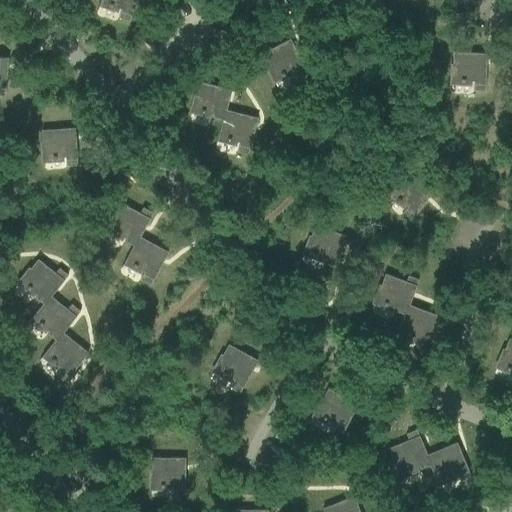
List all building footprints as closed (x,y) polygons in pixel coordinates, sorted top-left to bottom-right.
[(136,0),(101,0),(98,10),(99,11),(101,3),(109,5),(108,7),(112,8),(112,7),(121,10),(119,18),(129,22),(136,0)] [(260,55),(277,87),(277,86),(274,79),(281,75),(282,77),(285,75),(284,74),(293,69),(297,78),(307,73),(290,40),(260,55)] [(451,88),(452,89),(453,80),(461,81),(461,82),(464,82),(464,81),(474,81),(474,91),(484,91),(486,54),(453,52),(451,88)] [(225,111),(226,111),(233,84),(222,82),(221,88),(199,82),(190,117),(191,117),(193,110),(201,112),(200,113),(204,114),(204,113),(213,115),(213,118),(222,120),(223,120),(225,111)] [(223,120),(222,120),(216,145),(217,145),(219,138),(227,140),(226,141),(230,142),(230,141),(240,143),(237,152),(248,155),(257,118),(226,111),(225,111),(223,120)] [(75,129),(42,131),(44,167),(45,167),(44,159),(52,158),(53,160),(56,159),(56,158),(66,157),(66,167),(77,166),(75,129)] [(406,171),(385,201),(386,201),(390,195),(397,199),(396,201),(399,203),(400,201),(408,207),(402,215),(411,221),(433,191),(406,171)] [(125,241),(134,246),(139,237),(140,237),(152,213),(143,208),(140,214),(120,203),(103,235),(104,236),(108,229),(115,232),(114,234),(117,235),(118,234),(126,239),(125,241)] [(302,259),(303,259),(306,252),(313,255),(313,256),(316,257),(317,256),(326,259),(323,268),(333,272),(346,237),(315,225),(302,259)] [(168,253),(140,237),(139,237),(134,246),(121,269),(122,269),(126,262),(133,266),(133,267),(136,269),(136,267),(145,272),(140,280),(150,285),(168,253)] [(36,298),(44,304),(44,305),(50,296),(51,297),(68,276),(59,269),(55,274),(38,260),(15,288),(16,289),(21,282),(27,287),(26,288),(29,291),(30,290),(38,296),(36,298)] [(395,311),(404,315),(405,315),(408,305),(409,305),(418,280),(408,276),(406,282),(385,274),(372,308),(373,309),(376,301),(384,304),(383,305),(386,306),(387,305),(396,308),(395,311)] [(48,334),(56,341),(62,333),(63,333),(80,312),(71,305),(67,310),(51,297),(50,296),(44,305),(44,304),(27,324),(28,325),(33,319),(39,324),(38,325),(41,327),(42,326),(50,332),(48,334)] [(439,317),(409,305),(408,305),(405,315),(404,315),(395,339),(396,339),(399,332),(406,335),(406,336),(409,337),(410,336),(419,339),(416,348),(426,352),(439,317)] [(88,353),(63,333),(62,333),(56,341),(40,361),(45,355),(51,360),(51,361),(53,363),(54,362),(62,368),(56,376),(64,382),(88,353)] [(495,372),(496,372),(499,365),(506,368),(506,370),(509,371),(509,370),(511,370),(511,340),(509,339),(495,372)] [(228,345),(211,376),(212,377),(215,370),(223,374),(222,375),(225,377),(226,375),(234,380),(230,388),(239,393),(257,361),(228,345)] [(328,389),(311,421),(312,422),(315,415),(323,418),(322,419),(325,421),(326,420),(335,424),(330,433),(340,438),(357,404),(328,389)] [(388,449),(402,482),(403,482),(400,475),(407,471),(408,473),(411,471),(410,470),(419,466),(420,469),(430,465),(426,456),(427,455),(416,430),(406,435),(409,440),(388,449)] [(430,465),(440,489),(437,481),(445,478),(445,480),(448,478),(448,477),(457,473),(460,482),(470,478),(456,443),(427,455),(426,456),(430,465)] [(173,487),(173,496),(184,496),(185,459),(152,458),(151,494),(152,494),(152,486),(160,486),(160,488),(164,488),(164,486),(173,487)] [(322,509),(323,511),(359,511),(353,497),(322,509)] [(17,511),(9,499),(0,505),(0,511),(17,511)]
